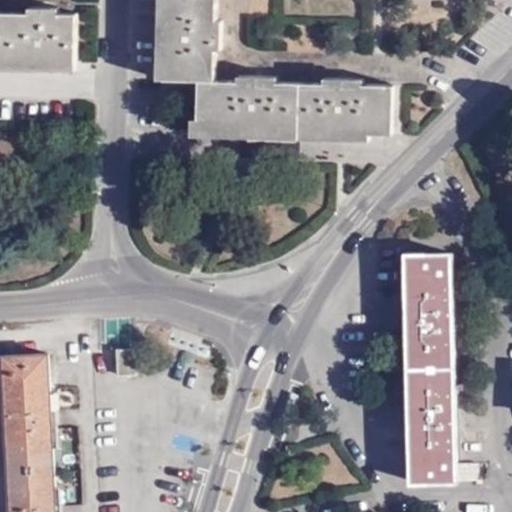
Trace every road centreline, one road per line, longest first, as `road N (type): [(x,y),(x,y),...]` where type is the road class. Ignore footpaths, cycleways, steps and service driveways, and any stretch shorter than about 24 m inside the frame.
road 1 (residential): [(504,500),(499,335),(482,266),(452,206),(413,163)]
road 2 (residential): [(313,284),(348,324),(347,423),(395,500),(504,500)]
road 3 (residential): [(123,295),(112,230),(114,0)]
road 4 (unclassified): [(282,331),(252,366),(209,511)]
road 5 (unclassified): [(237,511),(284,371),(282,331)]
road 6 (residential): [(123,295),(161,295),(282,331)]
road 7 (unclassified): [(313,284),(413,163)]
road 8 (unclassified): [(413,163),(504,77)]
road 9 (residential): [(0,311),(123,295)]
